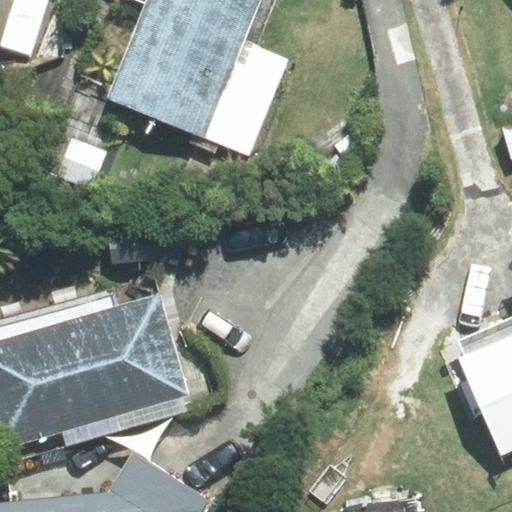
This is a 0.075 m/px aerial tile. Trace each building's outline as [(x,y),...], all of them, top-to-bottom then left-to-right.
[(52,0),(10,0),(0,41),(0,51),(38,61),(52,0)] [(253,147),(285,65),(245,48),(264,0),(150,0),(112,99),(210,137),(213,132),(253,147)] [(190,390),(163,296),(0,344),(0,451),(191,396),(191,395),(270,443),(327,353),(244,302),(190,390)] [(505,454),(511,450),(511,336),(464,357),(505,454)] [(511,489),(511,456),(511,454),(504,456),(471,469),(485,501),(511,489)]
